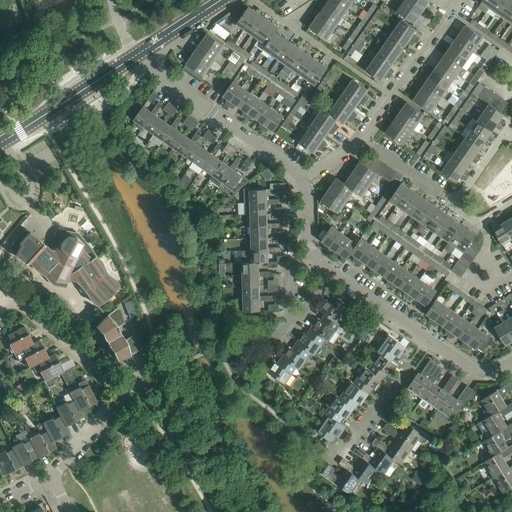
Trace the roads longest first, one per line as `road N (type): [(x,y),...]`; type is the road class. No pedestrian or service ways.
road 1 (residential): [(302,179),(138,54)]
road 2 (residential): [(362,139),(460,0)]
road 3 (tertiary): [(0,142),(138,54)]
road 4 (residential): [(123,395),(12,296)]
road 5 (residential): [(337,449),(351,442),(428,340)]
road 6 (residential): [(45,487),(123,395)]
